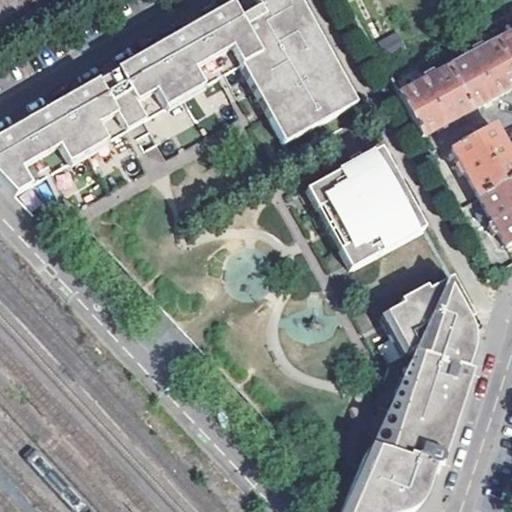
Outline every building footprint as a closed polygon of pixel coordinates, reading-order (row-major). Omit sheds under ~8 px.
[(291,143),(348,112),(334,86),(342,81),(296,0),(251,0),(254,4),(258,11),(238,22),(234,15),(230,8),(28,123),(0,139),(0,182),(14,197),(240,69),(269,122),(276,118),(291,143)] [(254,4),(234,15),(238,22),(258,11),(254,4)] [(385,53),(402,46),(396,33),(379,40),(385,53)] [(511,36),(499,44),(511,67),(511,36)] [(487,105),(511,91),(511,67),(499,44),(485,52),(483,47),(473,53),(475,57),(450,71),(473,113),(487,105)] [(441,131),(473,113),(450,71),(436,78),(433,74),(424,79),(426,84),(401,98),(424,140),(441,131)] [(334,86),(348,112),(357,107),(342,81),(334,86)] [(276,118),(269,122),(284,147),(291,143),(276,118)] [(511,160),(494,129),(453,152),(462,166),(457,169),(462,179),(467,176),(480,199),(511,181),(511,160)] [(340,257),(350,276),(425,235),(393,175),(381,154),(306,195),(316,215),(324,211),(334,230),(327,233),(330,238),(337,235),(347,252),(340,257)] [(511,181),(480,199),(497,229),(492,232),(498,242),(503,239),(508,248),(511,245),(511,181)] [(324,211),(316,215),(327,233),(334,230),(324,211)] [(337,235),(330,238),(340,257),(347,252),(337,235)] [(401,306),(403,310),(379,323),(402,362),(418,353),(425,365),(417,364),(413,376),(403,403),(399,416),(388,445),(383,460),(372,456),(369,462),(363,460),(342,511),(416,511),(420,509),(431,476),(435,477),(438,478),(471,380),(467,379),(471,367),(474,350),(474,338),(470,332),(467,326),(473,323),(451,285),(429,296),(426,292),(401,306)] [(470,332),(474,338),(479,335),(473,323),(467,326),(470,332)] [(394,400),(403,403),(413,376),(404,373),(394,400)] [(380,442),(388,445),(399,416),(390,413),(380,442)] [(431,476),(420,509),(432,497),(438,478),(435,477),(431,476)]
